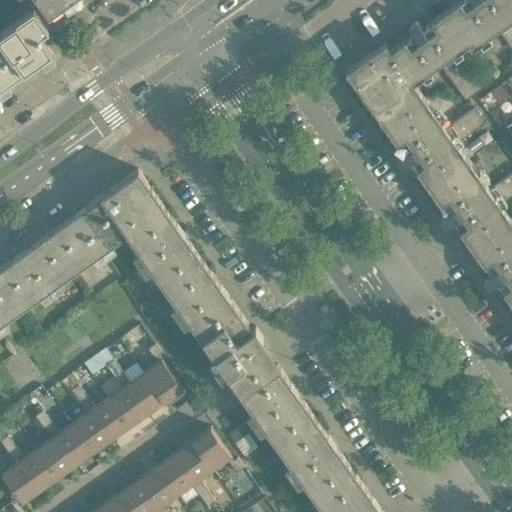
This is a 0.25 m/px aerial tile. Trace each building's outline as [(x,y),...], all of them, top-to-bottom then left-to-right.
[(40,0),(49,12),(65,0),(40,0)] [(511,0),(473,0),(474,1),(465,7),(460,0),(458,0),(445,10),(468,42),(471,47),(498,28),(511,47),(511,0)] [(52,52),(40,35),(49,29),(34,8),(0,31),(0,43),(21,74),(52,52)] [(481,87),(455,51),(468,42),(445,10),(431,20),(436,28),(428,34),(418,21),(415,20),(410,24),(410,27),(419,40),(410,46),(405,38),(390,49),(413,81),(439,62),(465,98),(481,87)] [(425,97),(413,81),(390,49),(385,41),(346,69),(363,94),(366,92),(372,99),(369,102),(381,118),(384,116),(388,122),(425,97)] [(0,89),(21,74),(0,43),(0,89)] [(496,99),(490,91),(479,98),(485,107),(496,99)] [(457,142),(486,121),(474,105),(445,126),(425,97),(388,122),(385,124),(398,142),(406,136),(412,145),(399,155),(398,158),(401,163),(405,163),(418,154),(424,163),(416,168),(429,185),(468,157),(457,142)] [(199,132),(195,127),(190,131),(194,136),(199,132)] [(500,202),(511,194),(511,170),(489,187),(468,157),(429,185),(441,203),(449,197),(455,206),(442,215),(442,219),(445,223),(448,224),(461,214),(467,223),(460,229),(466,238),(471,245),(511,217),(506,210),(500,202)] [(165,205),(138,168),(103,193),(108,200),(106,203),(127,232),(165,205)] [(127,232),(106,203),(108,200),(103,193),(47,232),(74,270),(127,232)] [(203,259),(189,240),(165,205),(127,232),(166,286),(203,259)] [(511,218),(511,217),(471,245),(485,264),(492,258),(499,267),(485,276),(485,280),(488,284),(492,285),(505,275),(511,284),(503,290),(511,302),(511,218)] [(74,270),(47,232),(0,266),(0,276),(22,307),(74,270)] [(241,312),(231,298),(203,259),(166,286),(203,339),(241,312)] [(0,323),(22,307),(0,276),(0,323)] [(265,346),(260,338),(263,336),(255,325),(252,328),(250,324),(241,312),(203,339),(228,373),(265,346)] [(162,351),(155,341),(148,347),(154,357),(162,351)] [(270,352),(265,346),(228,373),(233,381),(278,444),(316,417),(277,363),(270,352)] [(120,367),(114,357),(106,363),(113,372),(120,367)] [(183,386),(162,357),(143,370),(164,399),(183,386)] [(127,376),(120,367),(113,372),(119,382),(127,376)] [(164,399),(143,370),(126,383),(147,412),(164,399)] [(85,392),(79,382),(71,388),(77,397),(85,392)] [(147,412),(126,383),(108,396),(129,424),(147,412)] [(92,401),(85,392),(77,397),(84,407),(92,401)] [(129,424),(108,396),(91,408),(111,437),(129,424)] [(49,417),(43,408),(35,414),(42,423),(49,417)] [(111,437),(91,408),(73,421),(94,450),(111,437)] [(56,427),(49,417),(42,423),(48,432),(56,427)] [(355,471),(341,451),(316,417),(278,444),(317,498),(355,471)] [(94,450),(73,421),(55,434),(76,463),(94,450)] [(231,454),(211,425),(192,438),(213,467),(231,454)] [(238,426),(228,433),(234,441),(244,434),(238,426)] [(14,443),(8,433),(0,438),(0,439),(6,448),(14,443)] [(76,463),(55,434),(37,446),(58,475),(76,463)] [(213,467),(192,438),(175,451),(195,480),(213,467)] [(21,452),(14,443),(6,448),(13,458),(21,452)] [(58,475),(37,446),(20,459),(40,488),(58,475)] [(254,448),(244,455),(250,463),(260,456),(254,448)] [(195,480),(175,451),(157,463),(178,492),(195,480)] [(244,465),(237,456),(229,461),(236,471),(244,465)] [(40,488),(20,459),(1,472),(22,501),(40,488)] [(178,492),(157,463),(139,476),(160,505),(178,492)] [(383,511),(382,509),(355,471),(317,498),(326,511),(383,511)] [(149,511),(160,505),(139,476),(122,489),(138,511),(149,511)] [(209,490),(202,481),(194,486),(201,496),(209,490)] [(138,511),(122,489),(104,502),(110,511),(138,511)] [(215,500),(209,490),(201,496),(208,505),(215,500)] [(110,511),(104,502),(88,511),(110,511)]
